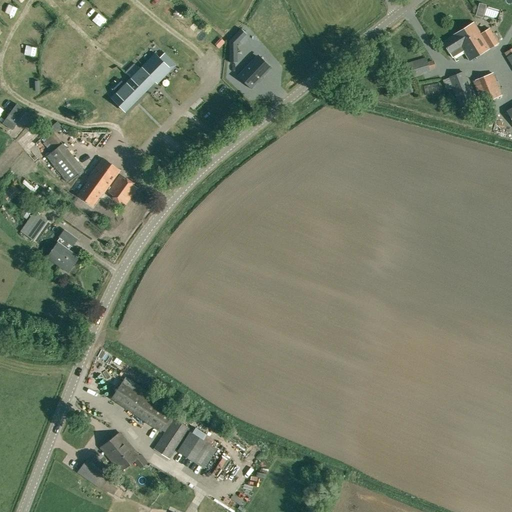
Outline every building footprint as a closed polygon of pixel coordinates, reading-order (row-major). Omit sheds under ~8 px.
[(463,29),(479,55),(498,44),(489,29),(481,34),(478,30),(479,30),(474,22),(463,29)] [(231,38),(229,41),(229,62),(237,62),(237,44),(246,34),(241,29),(231,38)] [(479,55),(463,29),(453,35),(453,36),(442,42),(449,53),(452,58),(459,54),(456,49),(460,47),(469,61),(479,55)] [(155,53),(111,97),(125,112),(155,81),(158,84),(177,65),(165,53),(160,58),(155,53)] [(258,57),(251,64),(249,63),(237,76),(251,89),(270,69),(258,57)] [(429,70),(426,58),(399,66),(402,78),(429,70)] [(460,106),(475,101),(464,72),(449,77),(460,106)] [(390,87),(401,84),(398,74),(387,77),(390,87)] [(481,101),(500,93),(493,74),(473,81),(481,101)] [(177,87),(172,90),(175,96),(193,86),(189,80),(177,87)] [(400,96),(402,95),(415,92),(412,82),(400,84),(400,85),(398,85),(400,96)] [(68,112),(78,104),(73,98),(63,107),(68,112)] [(12,130),(26,111),(16,104),(2,123),(12,130)] [(43,143),(51,153),(48,156),(68,180),(84,168),(64,143),(63,143),(48,125),(40,131),(47,140),(43,143)] [(105,191),(120,170),(102,158),(86,181),(87,181),(77,195),(93,206),(104,190),(105,191)] [(138,188),(120,175),(107,191),(125,205),(138,188)] [(47,229),(53,221),(48,217),(42,226),(47,229)] [(72,245),(77,239),(64,230),(60,237),(63,239),(59,244),(58,243),(48,257),(61,267),(62,265),(69,269),(78,257),(67,249),(70,244),(72,245)] [(175,410),(126,377),(111,398),(161,432),(175,410)] [(189,428),(175,419),(152,452),(167,462),(189,428)] [(205,469),(217,449),(190,432),(177,451),(205,469)] [(121,472),(140,456),(120,433),(101,448),(121,472)] [(101,489),(110,476),(86,460),(77,473),(101,489)]
